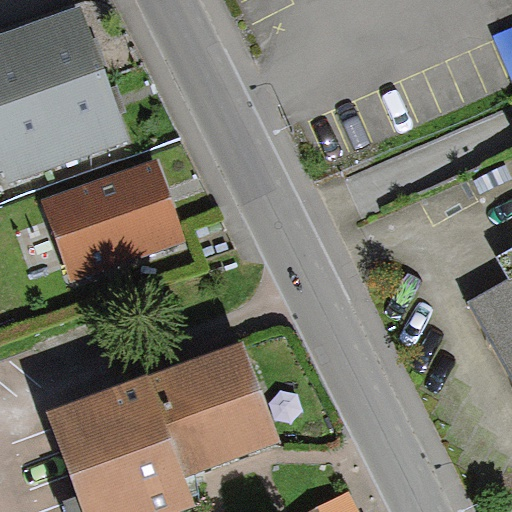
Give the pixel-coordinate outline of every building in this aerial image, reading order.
[(0,165),(9,191),(130,148),(82,13),(0,41),(0,165)] [(71,289),(187,247),(157,164),(42,206),(71,289)] [(468,307),(511,388),(511,253),(495,263),(507,286),(468,307)] [(184,490),(283,452),(246,353),(146,390),(184,490)] [(81,511),(191,511),(184,490),(146,390),(49,427),(81,511)] [(358,511),(351,496),(317,511),(358,511)]
